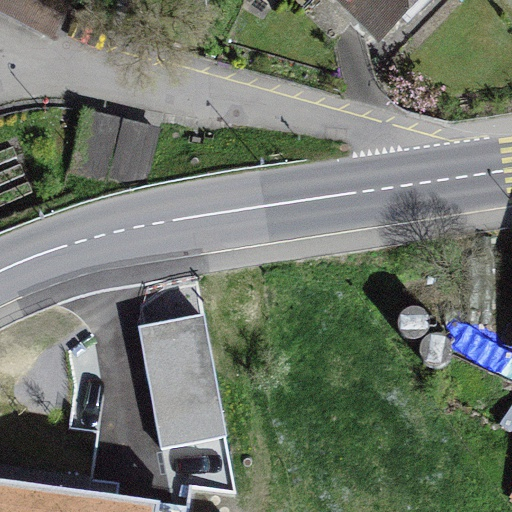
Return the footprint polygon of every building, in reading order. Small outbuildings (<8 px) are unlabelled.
[(60,0),(0,0),(0,6),(44,30),(60,0)] [(415,0),(344,0),(381,35),(415,0)] [(106,179),(120,123),(82,114),(69,170),(106,179)] [(158,132),(120,123),(106,179),(144,188),(158,132)] [(139,328),(168,482),(235,490),(204,315),(172,322),(139,328)] [(184,511),(185,507),(0,481),(0,511),(184,511)]
